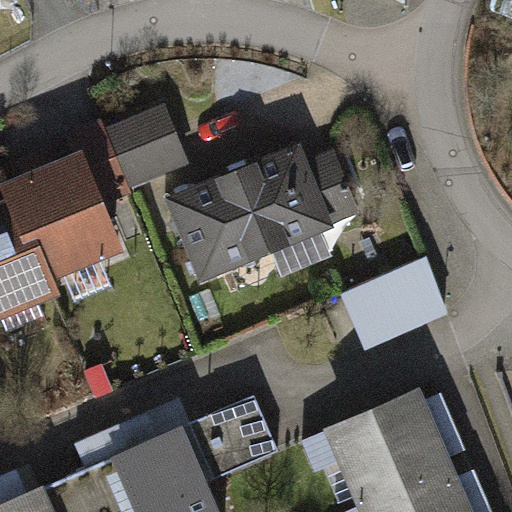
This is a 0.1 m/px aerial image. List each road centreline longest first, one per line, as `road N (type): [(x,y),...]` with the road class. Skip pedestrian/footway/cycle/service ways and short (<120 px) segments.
road 1 (residential): [(0,87),(156,29),(252,19),(417,40)]
road 2 (residential): [(417,40),(437,162),(492,235),(511,244)]
